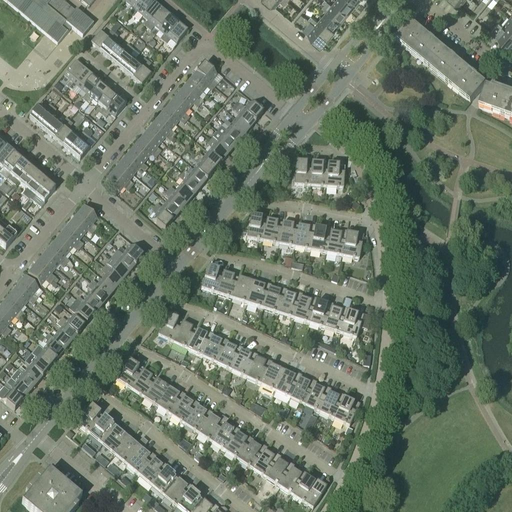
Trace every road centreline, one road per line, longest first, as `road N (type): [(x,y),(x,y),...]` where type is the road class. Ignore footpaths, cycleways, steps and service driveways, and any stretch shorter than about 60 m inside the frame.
road 1 (residential): [(343,479),(117,338)]
road 2 (residential): [(374,394),(156,290)]
road 3 (residential): [(244,511),(81,381)]
road 4 (residential): [(386,307),(217,256),(197,241)]
road 5 (residential): [(81,186),(206,46)]
road 6 (residential): [(373,220),(265,204),(239,191)]
road 7 (residential): [(177,266),(81,186)]
